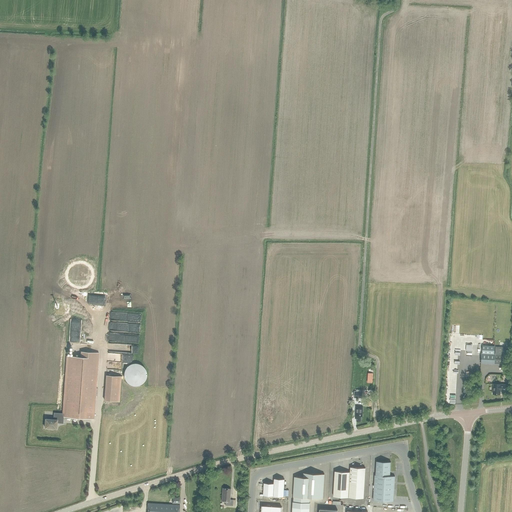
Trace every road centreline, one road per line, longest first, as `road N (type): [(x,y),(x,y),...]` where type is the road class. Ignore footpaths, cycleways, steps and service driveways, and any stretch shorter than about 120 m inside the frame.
road 1 (tertiary): [(61,511),(242,457),(467,413)]
road 2 (unclassified): [(418,511),(403,451),(392,446),(260,472),(251,511)]
